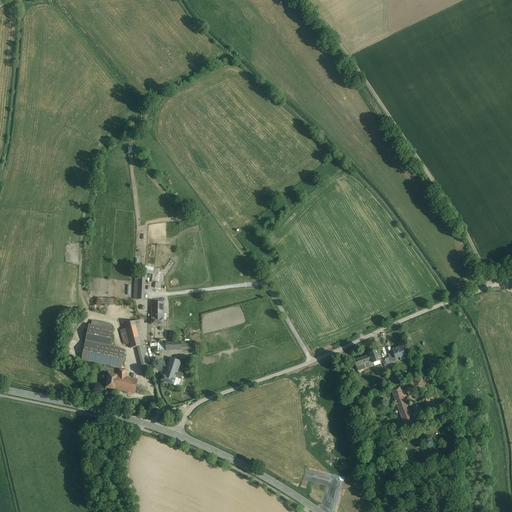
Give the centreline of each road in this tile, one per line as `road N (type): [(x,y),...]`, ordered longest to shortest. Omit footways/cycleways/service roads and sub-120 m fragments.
road 1 (residential): [(511,279),(211,396),(186,413),(178,435)]
road 2 (track): [(490,285),(459,218),(302,0)]
road 3 (tertiary): [(178,435),(0,389)]
road 4 (tertiary): [(318,511),(178,435)]
